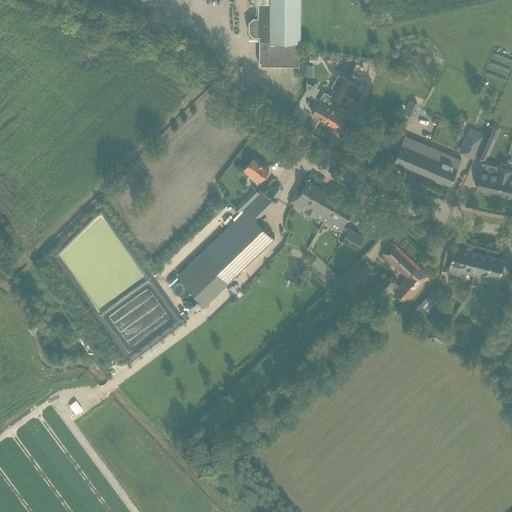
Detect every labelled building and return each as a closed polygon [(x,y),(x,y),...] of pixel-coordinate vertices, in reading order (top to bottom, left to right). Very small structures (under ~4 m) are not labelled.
[(259,65),(299,65),(299,0),(270,0),(270,3),(258,3),(258,18),(253,18),(249,23),(249,30),(253,35),(259,35),(259,65)] [(311,113),(324,120),(331,108),(333,104),(348,78),(338,73),(331,86),(334,88),(330,95),(324,91),(311,113)] [(331,108),(324,120),(336,127),(345,111),(340,108),(343,102),(340,100),(344,94),(358,101),(363,92),(358,89),(360,85),(348,78),(333,104),(331,108)] [(305,81),(301,92),(313,97),(317,86),(305,81)] [(408,92),(399,112),(411,118),(420,98),(408,92)] [(487,127),(479,147),(487,151),(492,140),(493,140),(497,132),(487,127)] [(469,128),(464,140),(478,146),(483,134),(469,128)] [(394,160),(450,184),(460,161),(404,137),(394,160)] [(250,174),(260,181),(269,169),(253,157),(246,166),(252,171),(250,174)] [(476,189),(499,194),(504,168),(498,167),(496,174),(480,171),(476,189)] [(504,168),(499,194),(511,196),(511,177),(509,177),(511,169),(504,168)] [(328,214),(338,198),(307,180),(301,191),(297,189),(291,201),(301,207),(305,200),(328,213),(328,214)] [(273,182),(266,191),(275,197),(282,189),(273,182)] [(240,202),(245,207),(259,193),(255,188),(240,202)] [(348,216),(353,207),(338,198),(328,214),(328,213),(323,221),(330,225),(333,221),(342,226),(348,216)] [(183,280),(205,304),(274,238),(252,214),(183,280)] [(342,240),(356,249),(363,236),(349,228),(342,240)] [(381,255),(406,276),(407,277),(417,266),(393,242),(381,255)] [(463,267),(475,270),(479,253),(454,247),(448,271),(461,274),(463,267)] [(479,253),(475,270),(488,273),(486,281),(498,284),(502,269),(504,259),(479,253)] [(349,277),(357,285),(373,268),(365,260),(349,277)] [(407,277),(406,276),(394,289),(406,300),(428,276),(417,266),(407,277)] [(367,293),(375,301),(396,281),(388,273),(367,293)] [(357,285),(349,277),(341,285),(349,293),(357,285)] [(438,283),(428,293),(434,298),(443,289),(438,283)] [(490,309),(497,312),(505,292),(497,289),(490,309)] [(429,337),(440,342),(445,334),(434,329),(429,337)] [(445,334),(440,342),(451,348),(455,339),(445,334)]
